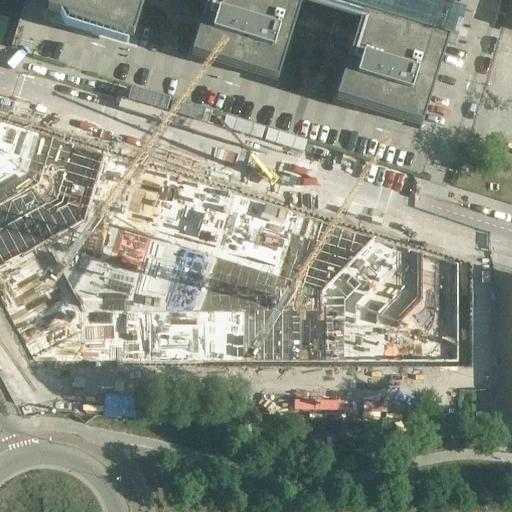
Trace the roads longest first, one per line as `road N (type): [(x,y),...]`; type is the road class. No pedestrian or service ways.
road 1 (unclassified): [(511,239),(0,79)]
road 2 (tertiary): [(119,511),(82,464),(25,456)]
